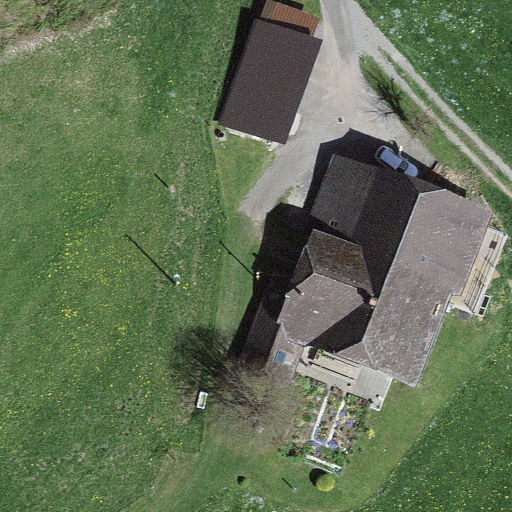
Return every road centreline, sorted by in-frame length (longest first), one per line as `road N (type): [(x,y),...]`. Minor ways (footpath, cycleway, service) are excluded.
road 1 (track): [(361,30),(331,110),(284,147),(245,212)]
road 2 (track): [(361,30),(511,167)]
